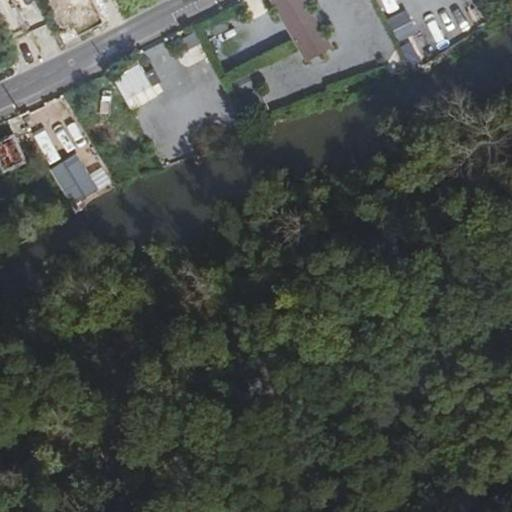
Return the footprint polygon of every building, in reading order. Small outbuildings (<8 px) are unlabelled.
[(297,0),(271,0),(308,63),(334,48),(320,24),(313,27),(297,0)] [(51,16),(62,37),(66,42),(78,36),(65,10),(51,16)] [(398,42),(416,33),(406,14),(388,23),(398,42)] [(173,41),(181,67),(208,58),(201,33),(173,41)] [(422,63),(412,43),(402,48),(412,68),(422,63)] [(128,102),(154,87),(140,64),(115,80),(128,102)] [(241,96),(254,91),(247,75),(235,80),(241,96)] [(152,119),(163,147),(190,137),(180,109),(152,119)] [(38,134),(54,162),(66,155),(50,127),(38,134)] [(123,127),(110,132),(120,153),(133,147),(123,127)] [(15,136),(0,141),(0,158),(5,170),(26,163),(15,136)] [(72,202),(89,191),(66,157),(50,169),(72,202)]
